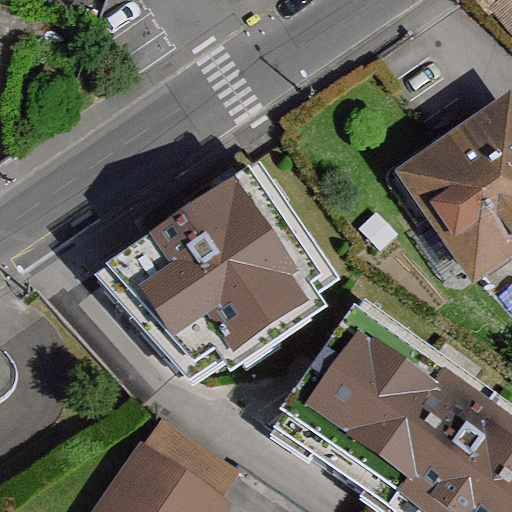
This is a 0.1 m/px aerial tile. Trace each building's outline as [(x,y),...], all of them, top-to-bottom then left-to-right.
[(511,0),(505,0),(496,11),(511,26),(511,0)] [(511,252),(511,123),(508,118),(414,182),(478,276),(511,252)] [(230,198),(151,254),(108,285),(112,290),(174,376),(227,337),(238,353),(300,308),(291,295),(328,269),(277,197),(261,176),(230,198)] [(396,349),(361,324),(290,421),(324,446),(315,458),(368,497),(377,485),(413,511),(412,511),(511,511),(511,432),(458,393),(465,383),(404,338),(396,349)] [(169,426),(112,511),(222,511),(225,507),(217,502),(237,470),(169,426)]
